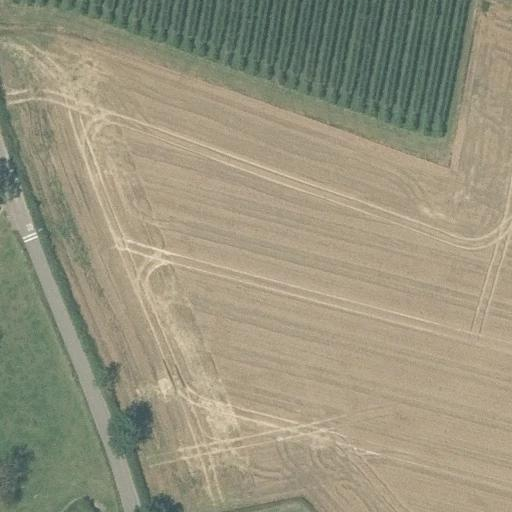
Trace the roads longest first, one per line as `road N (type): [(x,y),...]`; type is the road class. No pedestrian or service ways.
road 1 (unclassified): [(132,511),(29,238)]
road 2 (track): [(473,0),(443,156)]
